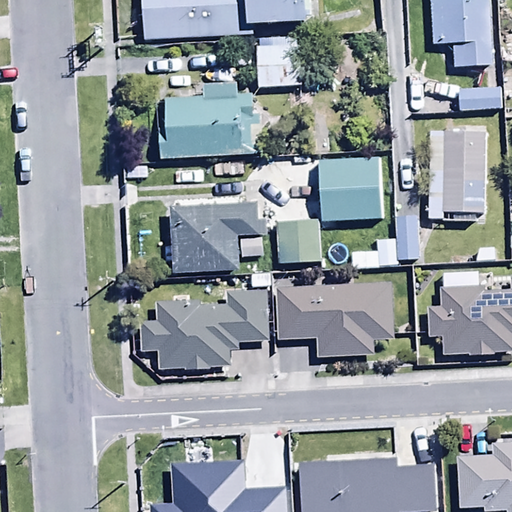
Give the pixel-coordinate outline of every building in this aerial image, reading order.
[(140,0),(142,44),(253,39),(252,29),(312,26),(310,0),(140,0)] [(490,0),(427,0),(429,48),(451,47),(452,70),(493,69),(490,0)] [(255,43),(256,92),(299,91),(298,42),(255,43)] [(157,131),(159,164),(261,159),(260,117),(252,117),(251,98),(237,98),(237,86),(202,88),(202,100),(164,101),(165,131),(157,131)] [(457,92),(458,115),(500,114),(499,92),(457,92)] [(482,218),(483,136),(428,135),(427,223),(444,223),(444,217),(482,218)] [(319,164),(320,225),(380,224),(379,162),(319,164)] [(171,210),(172,278),(229,277),(229,273),(238,273),(237,239),(264,238),(264,224),(257,224),(256,210),(171,210)] [(417,220),(394,221),(395,264),(418,263),(417,220)] [(274,224),(276,268),(318,267),(317,223),(274,224)] [(355,233),(328,234),(330,269),(345,268),(344,255),(356,254),(355,233)] [(440,342),(440,361),(496,360),(495,355),(511,354),(511,280),(510,281),(510,294),(484,294),(484,288),(471,288),(471,275),(449,275),(450,291),(440,291),(440,310),(425,310),(426,342),(440,342)] [(390,286),(276,291),(278,344),(314,343),(315,363),(373,360),(373,345),(392,344),(390,286)] [(156,355),(157,374),(222,372),(222,368),(229,368),(229,353),(239,352),(239,344),(267,343),(266,295),(225,296),(226,307),(184,309),(184,304),(154,305),(155,324),(139,324),(139,356),(156,355)] [(511,511),(511,441),(491,442),(491,459),(457,459),(458,511),(483,511),(482,511),(511,511)]
